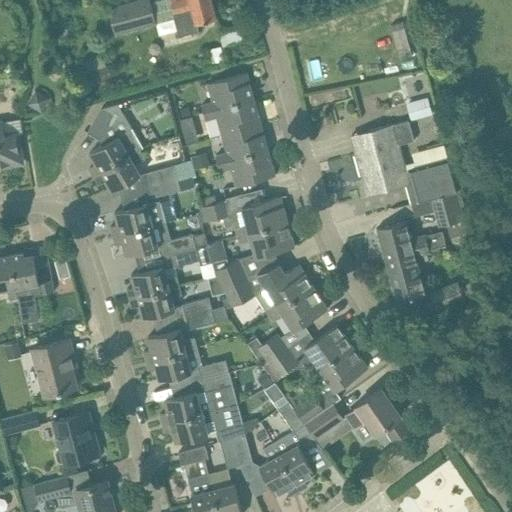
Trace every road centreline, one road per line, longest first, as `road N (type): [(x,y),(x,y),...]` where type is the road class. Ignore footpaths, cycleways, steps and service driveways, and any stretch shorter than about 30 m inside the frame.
road 1 (residential): [(454,426),(379,327),(322,229),(260,0)]
road 2 (residential): [(0,213),(58,203),(72,217),(103,302),(155,511)]
road 3 (residential): [(341,511),(454,426)]
